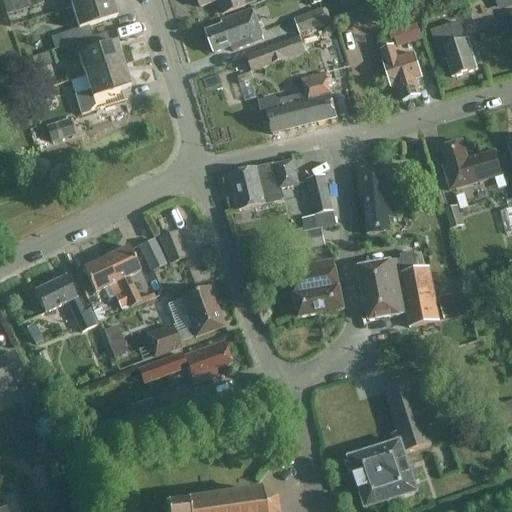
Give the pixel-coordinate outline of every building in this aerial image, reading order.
[(1,0),(7,16),(18,12),(14,0),(1,0)] [(30,8),(27,0),(14,0),(18,12),(30,8)] [(41,0),(27,0),(30,8),(43,5),(41,0)] [(57,50),(65,47),(93,38),(89,27),(117,18),(110,0),(97,0),(72,8),(79,29),(53,38),(57,50)] [(198,0),(201,8),(218,2),(223,16),(258,3),(256,0),(198,0)] [(341,0),(344,9),(365,3),(371,1),(370,0),(341,0)] [(511,0),(501,0),(505,10),(511,7),(511,0)] [(328,24),(323,10),(295,21),(301,36),(328,24)] [(236,46),(238,51),(253,45),(264,41),(253,11),(221,22),(223,26),(207,33),(215,54),(236,46)] [(468,40),(466,41),(461,24),(432,33),(441,62),(448,60),(454,79),(478,71),(468,40)] [(409,46),(404,29),(389,34),(392,43),(396,41),(398,50),(409,46)] [(110,45),(106,34),(93,38),(65,47),(69,59),(79,56),(86,78),(123,66),(116,43),(110,45)] [(288,61),(283,46),(247,58),(251,70),(271,63),(272,67),(288,61)] [(415,54),(399,60),(395,47),(381,51),(385,64),(384,64),(391,88),(398,86),(404,102),(421,97),(416,80),(423,78),(415,54)] [(81,117),(125,103),(121,91),(131,88),(123,66),(86,78),(90,92),(75,97),(81,117)] [(383,74),(375,72),(374,84),(382,85),(383,74)] [(338,120),(327,75),(304,80),(308,96),(265,107),(273,136),(338,120)] [(74,137),(69,120),(46,128),(51,144),(74,137)] [(496,153),(468,161),(463,143),(441,150),(448,172),(446,174),(451,192),(503,177),(496,153)] [(231,176),(240,212),(284,201),(281,190),(299,186),(294,163),(276,167),(276,166),(231,176)] [(396,219),(391,168),(357,172),(360,198),(362,198),(364,213),(366,213),(368,236),(391,234),(390,219),(396,219)] [(307,181),(315,217),(334,213),(326,177),(307,181)] [(446,211),(451,231),(464,227),(459,207),(446,211)] [(315,217),(303,220),(305,234),(319,231),(318,231),(315,217)] [(326,246),(322,230),(318,231),(319,231),(305,234),(281,239),(285,254),(326,246)] [(160,239),(170,266),(187,259),(177,232),(160,239)] [(155,241),(139,248),(151,274),(167,266),(155,241)] [(106,259),(118,284),(123,294),(129,306),(130,310),(142,304),(130,278),(140,273),(129,248),(106,259)] [(418,271),(415,254),(401,256),(402,261),(360,269),(370,323),(407,315),(410,329),(425,326),(427,334),(441,331),(440,323),(430,269),(418,271)] [(95,295),(118,284),(106,259),(83,270),(95,295)] [(339,287),(334,262),(289,270),(295,296),(294,296),(299,320),(345,311),(340,287),(339,287)] [(90,311),(84,314),(77,298),(76,299),(66,278),(34,294),(45,315),(68,304),(83,334),(98,327),(90,311)] [(224,328),(209,289),(181,299),(192,329),(175,335),(172,327),(146,337),(154,359),(180,349),(178,344),(195,338),(196,339),(224,328)] [(439,299),(445,320),(469,314),(463,293),(439,299)] [(129,306),(123,294),(116,298),(121,310),(129,306)] [(26,330),(35,346),(43,342),(34,325),(26,330)] [(104,332),(106,339),(120,334),(118,327),(104,332)] [(189,369),(195,386),(212,379),(211,375),(215,374),(215,371),(232,365),(224,343),(182,358),(181,355),(138,371),(144,385),(189,369)] [(397,354),(400,366),(411,362),(408,351),(397,354)] [(0,387),(25,376),(13,353),(0,359),(0,387)] [(402,445),(429,436),(425,424),(435,420),(429,400),(437,397),(429,371),(383,386),(398,433),(392,435),(395,445),(401,443),(402,445)] [(32,385),(21,390),(29,407),(40,401),(32,385)] [(192,404),(187,389),(157,399),(162,414),(192,404)] [(131,407),(137,425),(158,418),(152,400),(131,407)] [(502,427),(511,423),(511,402),(496,407),(502,427)] [(395,445),(349,459),(366,511),(419,494),(406,455),(432,446),(429,436),(402,445),(401,443),(395,445)] [(274,500),(260,493),(166,507),(166,511),(276,511),(275,502),(274,500)]
